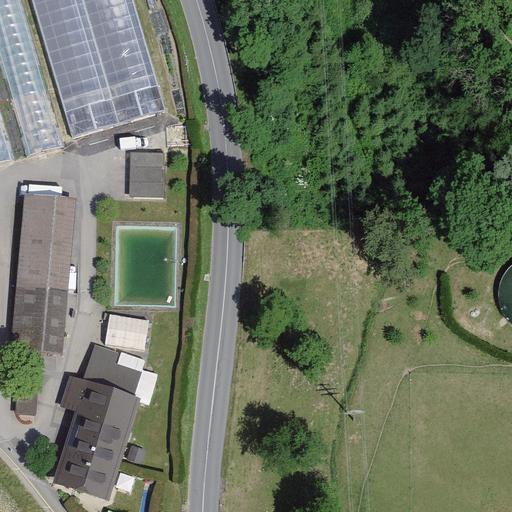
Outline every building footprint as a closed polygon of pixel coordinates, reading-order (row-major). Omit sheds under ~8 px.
[(133,0),(0,0),(0,170),(170,120),(133,0)] [(131,152),(131,196),(169,196),(169,152),(131,152)] [(55,357),(68,206),(20,202),(6,353),(55,357)] [(111,314),(108,342),(148,347),(151,318),(111,314)] [(99,353),(79,420),(56,495),(113,511),(116,511),(159,372),(99,353)]
